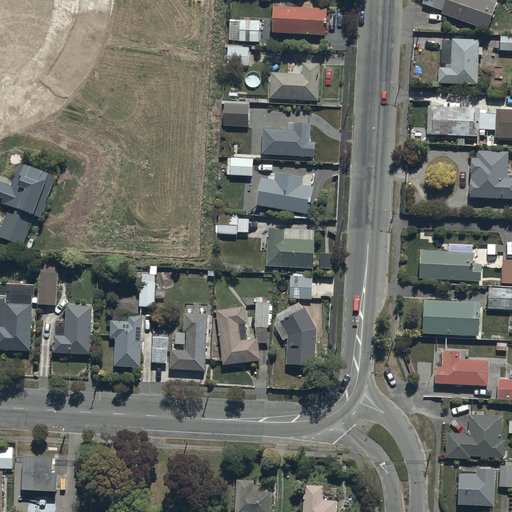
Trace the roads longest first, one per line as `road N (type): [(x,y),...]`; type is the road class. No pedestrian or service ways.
road 1 (tertiary): [(381,0),(367,269),(353,378),(341,406)]
road 2 (tertiary): [(0,407),(221,420),(308,417),(341,406)]
road 3 (residential): [(0,121),(74,65),(94,0)]
road 4 (unclassified): [(341,406),(385,436),(398,456),(405,511)]
